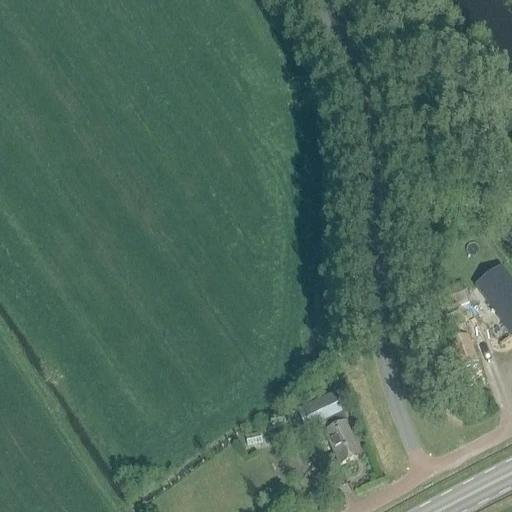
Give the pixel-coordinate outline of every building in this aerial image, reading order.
[(511,339),(511,338),(511,284),(500,268),(474,287),(511,339)] [(439,294),(446,313),(469,305),(462,286),(439,294)] [(476,365),(469,346),(472,345),(460,314),(446,320),(454,343),(447,346),(457,372),(476,365)] [(346,425),(347,424),(340,408),(339,408),(333,396),(297,412),(305,431),(326,421),(330,431),(324,433),(339,467),(360,457),(346,425)] [(260,434),(244,437),(246,448),(261,445),(260,434)]
